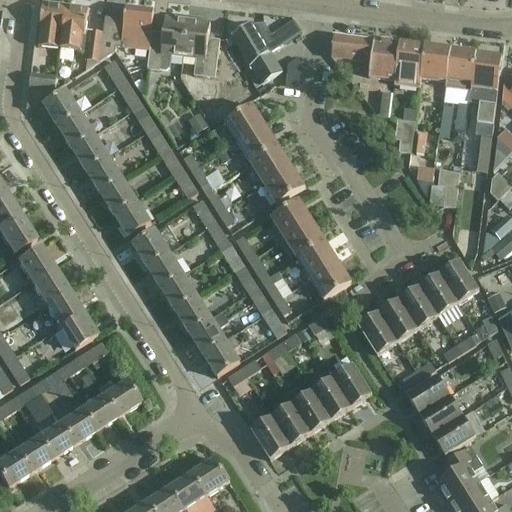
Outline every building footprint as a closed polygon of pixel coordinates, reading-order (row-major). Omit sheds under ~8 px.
[(39,50),(61,53),(66,9),(45,7),(45,6),(44,6),(41,33),(39,50)] [(61,53),(60,61),(73,63),(74,54),(86,56),(85,66),(97,68),(99,68),(99,67),(103,35),(87,32),(90,13),(66,9),(61,53)] [(148,54),(153,16),(127,13),(122,50),(148,54)] [(171,59),(183,61),(189,21),(175,19),(174,22),(166,21),(163,43),(152,42),(148,74),(160,75),(160,72),(166,73),(169,71),(171,59)] [(203,22),(189,21),(183,61),(196,62),(194,79),(215,82),(219,50),(208,49),(211,27),(202,26),(203,22)] [(119,56),(122,26),(107,24),(104,54),(119,56)] [(262,88),(283,75),(271,56),(301,35),(294,24),(275,36),(278,40),(274,43),(264,27),(250,28),(232,40),(249,69),(250,70),(251,69),(262,88)] [(369,80),(395,83),(396,83),(401,46),(334,38),(332,60),(371,65),(369,80)] [(426,50),(401,46),(396,83),(395,83),(395,88),(421,91),(422,81),(426,50)] [(422,81),(448,85),(452,53),(426,50),(422,81)] [(477,56),(452,53),(448,85),(447,92),(473,95),(477,56)] [(477,56),(473,95),(471,106),(480,107),(477,127),(494,129),(498,93),(503,59),(477,56)] [(109,100),(128,88),(114,65),(95,77),(109,100)] [(57,81),(31,77),(26,112),(55,94),(57,81)] [(505,86),(502,109),(507,114),(511,110),(511,111),(511,78),(506,84),(505,86)] [(142,110),(132,94),(122,100),(133,116),(142,110)] [(44,109),(59,132),(81,117),(67,95),(44,109)] [(390,121),(393,97),(383,96),(380,120),(390,121)] [(266,130),(253,110),(253,109),(225,127),(238,148),(266,130)] [(156,132),(146,116),(136,122),(146,138),(156,132)] [(59,132),(73,154),(95,139),(81,117),(59,132)] [(401,155),(411,156),(412,156),(415,126),(398,124),(395,143),(402,144),(401,155)] [(500,126),(497,146),(509,148),(511,127),(500,126)] [(494,129),(477,127),(475,139),(492,141),(494,129)] [(437,129),(435,148),(443,149),(446,130),(437,129)] [(279,150),(266,130),(238,148),(251,168),(279,150)] [(170,154),(160,138),(150,144),(160,160),(170,154)] [(73,154),(87,176),(109,161),(95,139),(73,154)] [(279,150),(251,168),(264,188),(292,171),(279,150)] [(191,159),(184,164),(192,177),(200,172),(191,159)] [(184,176),(174,160),(164,166),(174,182),(184,176)] [(87,176),(101,198),(123,183),(109,161),(87,176)] [(305,191),(292,171),(264,188),(277,209),(305,191)] [(432,185),(434,172),(419,171),(417,183),(432,185)] [(209,186),(200,172),(192,177),(201,191),(209,186)] [(456,211),(460,177),(440,174),(438,191),(446,192),(444,210),(456,211)] [(493,183),(491,197),(498,204),(511,190),(511,188),(499,177),(493,183)] [(198,198),(188,182),(178,188),(188,204),(198,198)] [(101,198),(114,220),(137,205),(123,183),(101,198)] [(217,199),(209,204),(218,218),(226,213),(217,199)] [(8,200),(0,204),(0,235),(22,222),(8,200)] [(272,222),(285,243),(313,225),(300,204),(272,222)] [(151,228),(137,205),(114,220),(129,242),(151,228)] [(217,227),(206,211),(197,217),(207,233),(217,227)] [(235,226),(226,213),(218,218),(227,231),(235,226)] [(511,225),(507,220),(492,234),(500,243),(511,231),(511,225)] [(0,235),(0,237),(13,259),(36,244),(22,222),(0,235)] [(326,246),(313,225),(285,243),(298,263),(326,246)] [(231,249),(220,233),(211,239),(221,255),(231,249)] [(156,234),(133,249),(147,271),(170,257),(156,234)] [(511,238),(510,236),(492,252),(501,262),(511,252),(511,238)] [(47,248),(62,270),(77,259),(62,238),(47,248)] [(326,246),(298,263),(311,284),(339,266),(326,246)] [(248,247),(240,252),(249,266),(257,261),(248,247)] [(40,251),(18,265),(32,288),(55,274),(40,251)] [(245,271),(235,255),(225,261),(235,277),(245,271)] [(170,257),(147,271),(161,293),(184,279),(170,257)] [(265,275),(257,261),(249,266),(258,280),(265,275)] [(459,308),(479,295),(460,265),(439,278),(459,308)] [(352,286),(339,266),(311,284),(324,304),(352,286)] [(511,267),(495,274),(500,288),(511,284),(511,267)] [(55,274),(32,288),(46,310),(68,296),(55,274)] [(259,293),(249,277),(239,283),(249,299),(259,293)] [(439,278),(419,291),(438,321),(459,308),(439,278)] [(184,279),(161,293),(175,315),(198,301),(184,279)] [(274,288),(266,293),(275,306),(282,301),(274,288)] [(418,334),(438,321),(419,291),(399,304),(418,334)] [(60,332),(82,318),(68,296),(46,310),(60,332)] [(273,315),(263,299),(253,305),(263,321),(273,315)] [(198,301),(175,315),(189,337),(212,323),(198,301)] [(291,315),(282,301),(275,306),(283,320),(291,315)] [(399,304),(379,317),(398,347),(418,334),(399,304)] [(99,334),(114,327),(104,308),(89,315),(99,334)] [(212,323),(189,337),(203,359),(226,344),(218,333),(229,326),(222,316),(212,323)] [(358,330),(377,360),(398,347),(379,317),(358,330)] [(511,321),(509,317),(498,324),(505,339),(511,352),(511,351),(511,321)] [(74,354),(97,340),(82,318),(60,332),(74,354)] [(287,337),(277,321),(267,327),(277,343),(287,337)] [(498,335),(491,321),(482,324),(489,340),(498,335)] [(328,330),(323,322),(309,331),(314,339),(328,330)] [(0,338),(0,359),(1,361),(11,354),(1,338),(0,338)] [(301,347),(296,339),(282,348),(288,356),(301,347)] [(233,340),(226,344),(203,359),(218,381),(240,367),(232,354),(239,350),(233,340)] [(457,350),(462,358),(476,349),(471,341),(457,350)] [(496,344),(487,348),(494,363),(503,359),(496,344)] [(101,347),(85,357),(91,367),(107,357),(101,347)] [(174,367),(183,362),(174,348),(166,354),(174,367)] [(282,348),(269,356),(274,365),(288,356),(282,348)] [(448,367),(462,358),(457,350),(443,359),(448,367)] [(5,367),(15,383),(25,377),(15,360),(5,367)] [(79,361),(63,371),(69,381),(85,371),(79,361)] [(261,373),(256,365),(242,374),(247,382),(261,373)] [(430,367),(416,375),(422,384),(436,375),(430,367)] [(332,382),(352,412),(372,399),(353,369),(332,382)] [(511,388),(511,377),(509,372),(501,376),(507,391),(511,388)] [(253,392),(247,382),(242,374),(228,382),(240,400),(253,392)] [(57,375),(41,385),(47,395),(63,385),(57,375)] [(408,392),(422,384),(416,375),(403,384),(408,392)] [(12,393),(2,377),(0,377),(0,395),(2,399),(12,393)] [(407,399),(420,420),(451,401),(437,380),(407,399)] [(332,382),(312,395),(331,425),(352,412),(332,382)] [(103,399),(118,422),(140,407),(126,385),(103,399)] [(35,389),(19,399),(25,409),(41,399),(35,389)] [(292,408),(311,438),(331,425),(312,395),(292,408)] [(118,422),(103,399),(81,413),(96,436),(118,422)] [(420,420),(433,440),(463,421),(451,401),(420,420)] [(13,403),(0,410),(0,417),(3,423),(19,413),(13,403)] [(292,408),(272,421),(291,451),(311,438),(292,408)] [(96,436),(81,413),(59,427),(74,450),(96,436)] [(272,421),(251,434),(270,464),(291,451),(272,421)] [(476,442),(463,421),(433,440),(446,461),(476,442)] [(59,427),(37,441),(52,464),(74,450),(59,427)] [(30,478),(52,464),(37,441),(16,456),(30,478)] [(483,471),(477,460),(471,451),(443,468),(450,478),(437,486),(449,505),(479,486),(473,477),(483,471)] [(8,493),(30,478),(16,456),(0,465),(0,480),(3,486),(8,493)] [(216,463),(193,478),(207,500),(230,486),(216,463)] [(188,511),(207,500),(193,478),(171,492),(184,511),(188,511)] [(449,505),(453,511),(480,511),(491,505),(497,501),(498,498),(489,483),(485,482),(479,486),(449,505)] [(184,511),(171,492),(149,506),(153,511),(184,511)]
